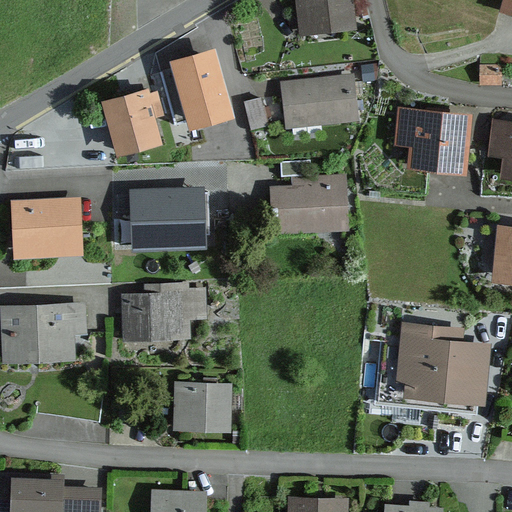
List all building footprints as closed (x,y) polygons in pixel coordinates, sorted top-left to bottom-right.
[(299,0),(303,27),(351,22),(348,0),(299,0)] [(160,71),(167,95),(175,124),(226,110),(210,57),(160,71)] [(484,67),(484,81),(500,81),(499,67),(484,67)] [(139,148),(157,143),(149,117),(156,115),(155,114),(166,111),(162,97),(167,95),(160,71),(137,78),(142,96),(108,105),(120,147),(137,142),(139,148)] [(286,85),(290,122),(354,115),(350,78),(286,85)] [(245,102),(251,128),(267,124),(260,98),(245,102)] [(399,158),(396,190),(426,193),(429,161),(460,164),(464,119),(402,113),(401,128),(418,129),(415,160),(399,158)] [(511,138),(508,171),(511,171),(511,126),(496,125),(494,136),(511,138)] [(280,161),(281,176),(311,174),(310,159),(280,161)] [(276,214),(277,228),(344,225),(342,175),(317,176),(317,187),(275,190),(276,207),(273,207),(273,214),(276,214)] [(119,218),(120,244),(200,242),(200,234),(209,234),(208,192),(171,193),(171,189),(154,189),(154,194),(137,194),(138,218),(119,218)] [(52,253),(77,252),(75,204),(17,207),(20,252),(52,250),(52,253)] [(511,275),(511,232),(503,232),(499,274),(511,275)] [(185,329),(184,314),(202,314),(201,288),(184,289),(184,282),(149,284),(150,298),(127,299),(128,331),(185,329)] [(9,311),(11,353),(66,351),(65,321),(82,321),(82,308),(9,311)] [(386,324),(378,401),(474,410),(480,351),(463,349),(464,332),(386,324)] [(41,383),(37,410),(99,419),(103,392),(41,383)] [(179,385),(177,422),(227,423),(228,387),(179,385)] [(120,392),(119,420),(133,420),(134,393),(120,392)] [(511,405),(506,405),(503,435),(511,435),(511,405)] [(0,500),(14,501),(13,511),(97,511),(98,490),(60,489),(60,478),(0,475),(0,500)] [(157,494),(156,511),(200,511),(201,496),(157,494)] [(259,494),(257,511),(271,511),(272,494),(259,494)] [(294,501),(293,511),(342,511),(342,503),(294,501)]
